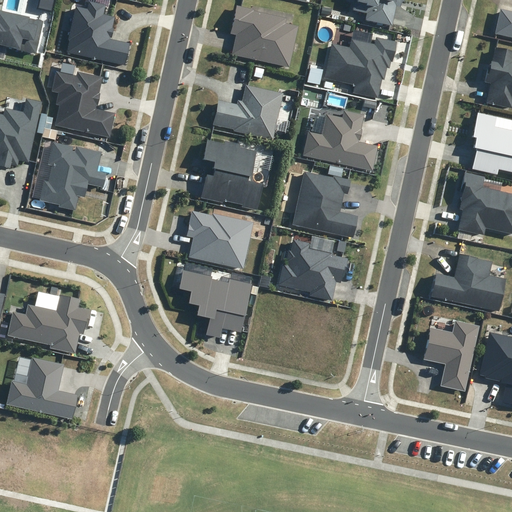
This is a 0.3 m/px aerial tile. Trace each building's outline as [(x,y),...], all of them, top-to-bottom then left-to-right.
[(352,0),(352,4),(361,6),(361,8),(366,9),(364,21),(389,27),(394,6),(399,7),(400,2),(402,3),(402,0),(352,0)] [(104,7),(87,4),(86,12),(73,9),(65,42),(67,44),(64,56),(124,69),(129,46),(109,41),(114,18),(102,16),(104,7)] [(252,11),(235,7),(228,35),(235,36),(231,55),(287,68),(296,28),(283,25),(284,20),(252,12),(252,11)] [(38,53),(46,20),(28,16),(28,18),(14,15),(15,12),(0,9),(0,46),(20,51),(20,49),(38,53)] [(511,13),(497,10),(492,36),(511,39),(511,13)] [(395,43),(374,38),(372,45),(350,40),(348,49),(330,45),(323,79),(353,86),(351,94),(376,99),(380,81),(383,81),(385,69),(387,70),(389,64),(391,64),(396,43),(395,43)] [(511,54),(495,51),(492,65),(480,63),(476,83),(488,86),(487,93),(485,105),(511,110),(511,104),(511,64),(509,64),(511,54)] [(101,79),(76,74),(75,79),(55,75),(51,92),(57,95),(55,106),(58,108),(53,128),(108,141),(113,116),(94,112),(101,79)] [(248,87),(245,86),(241,103),(237,102),(236,106),(216,101),(211,125),(232,130),(232,133),(272,142),(282,95),(248,87)] [(0,165),(10,167),(11,164),(18,166),(19,161),(29,163),(43,102),(26,98),(23,111),(5,107),(3,114),(0,112),(0,165)] [(362,117),(342,112),(340,119),(325,115),(320,135),(307,132),(301,157),(371,173),(377,147),(356,143),(357,141),(358,142),(361,132),(359,132),(362,117)] [(478,115),(475,114),(469,139),(474,140),(472,150),(476,151),(471,170),(494,176),(495,170),(511,174),(511,131),(495,127),(497,119),(478,115)] [(221,145),(203,141),(198,162),(210,165),(208,172),(211,172),(209,179),(204,178),(199,199),(220,204),(221,201),(240,206),(240,208),(254,211),(259,187),(244,183),(244,181),(247,182),(254,154),(237,150),(238,146),(222,142),(221,145)] [(71,149),(51,145),(38,203),(57,207),(57,209),(73,213),(76,200),(82,202),(85,186),(101,190),(105,174),(96,172),(100,156),(74,150),(73,154),(70,153),(71,149)] [(331,180),(302,173),(290,226),(350,240),(355,218),(337,214),(341,195),(345,196),(349,182),(347,181),(332,178),(331,180)] [(481,178),(461,174),(458,191),(460,191),(457,210),(460,213),(456,233),(482,239),(483,231),(511,236),(511,195),(479,189),(481,178)] [(209,217),(189,212),(183,238),(190,239),(186,258),(241,271),(252,224),(210,214),(209,217)] [(308,245),(290,241),(288,251),(285,250),(282,263),(285,264),(285,266),(279,264),(274,287),(307,295),(307,297),(328,302),(333,282),(337,283),(338,277),(341,278),(345,261),(328,257),(329,255),(307,250),(308,245)] [(488,264),(458,257),(453,281),(433,276),(427,299),(496,314),(504,280),(486,276),(488,264)] [(208,278),(179,272),(175,292),(185,294),(182,306),(193,309),(191,319),(206,322),(203,337),(217,340),(219,330),(237,335),(248,286),(226,281),(225,285),(207,281),(208,278)] [(271,278),(259,276),(257,288),(269,290),(271,278)] [(78,302),(57,297),(54,313),(25,307),(23,317),(10,314),(5,337),(46,347),(46,350),(72,356),(76,336),(80,337),(82,331),(85,332),(89,311),(76,309),(78,302)] [(450,335),(428,331),(422,361),(443,366),(438,388),(463,393),(478,327),(453,322),(450,335)] [(511,340),(486,334),(476,377),(498,382),(497,385),(504,386),(500,404),(511,406),(511,340)] [(63,362),(32,355),(25,382),(10,378),(4,403),(71,418),(76,394),(56,389),(63,362)]
